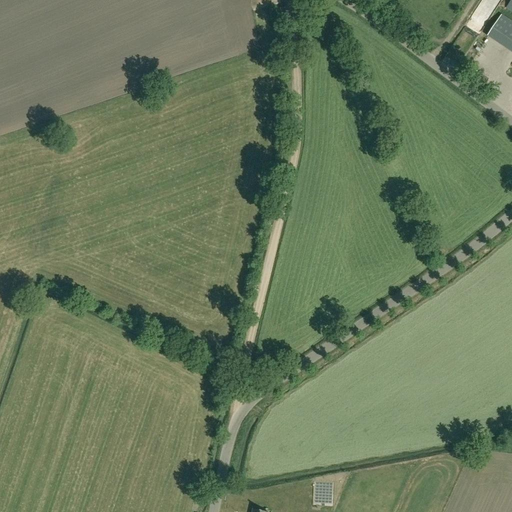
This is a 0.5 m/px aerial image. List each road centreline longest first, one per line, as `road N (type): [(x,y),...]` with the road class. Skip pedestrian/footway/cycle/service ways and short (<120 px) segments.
road 1 (unclassified): [(214,511),(230,436),(247,405),(511,216)]
road 2 (track): [(284,0),(298,59),(298,110),(239,392),(242,411)]
road 3 (unclassified): [(345,0),(511,122)]
